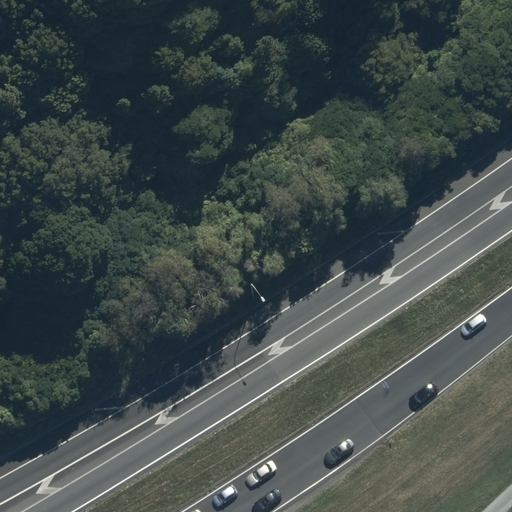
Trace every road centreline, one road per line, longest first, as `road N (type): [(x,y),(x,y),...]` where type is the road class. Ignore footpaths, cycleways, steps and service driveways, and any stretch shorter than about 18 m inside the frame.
road 1 (trunk): [(0,487),(157,399),(511,172)]
road 2 (trunk): [(40,511),(511,217)]
road 3 (trunk): [(511,301),(223,511)]
